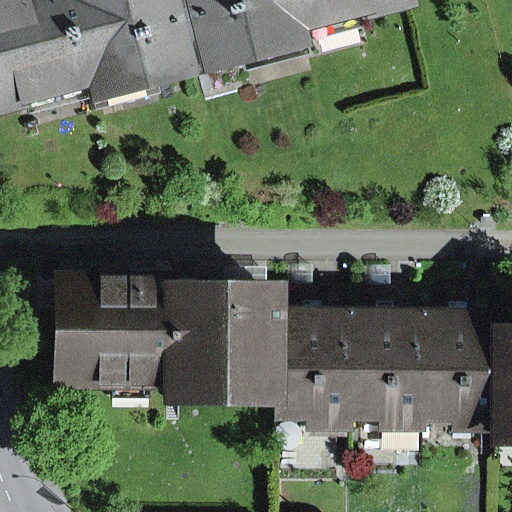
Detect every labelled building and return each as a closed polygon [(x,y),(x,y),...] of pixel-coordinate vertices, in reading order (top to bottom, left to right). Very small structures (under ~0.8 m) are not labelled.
[(0,0),(0,102),(86,81),(89,93),(196,66),(179,0),(0,0)] [(179,0),(196,66),(303,38),(300,25),(399,0),(179,0)] [(276,401),(277,401),(277,314),(277,298),(231,298),(231,290),(173,290),(173,281),(59,281),(58,383),(166,383),(166,399),(179,399),(179,391),(223,391),(223,401),(276,401)] [(302,315),(329,315),(329,301),(302,301),(302,315)] [(374,316),(399,316),(400,302),(375,302),(374,316)] [(447,317),(468,317),(468,303),(447,303),(447,317)] [(276,401),(273,416),(352,418),(350,316),(329,315),(302,315),(277,314),(277,401),(276,401)] [(350,316),(352,418),(421,418),(422,316),(399,316),(374,316),(350,316)] [(421,418),(494,419),(494,333),(496,333),(496,317),(468,317),(447,317),(422,316),(421,418)] [(511,333),(496,333),(494,333),(494,419),(496,443),(511,443),(511,333)]
